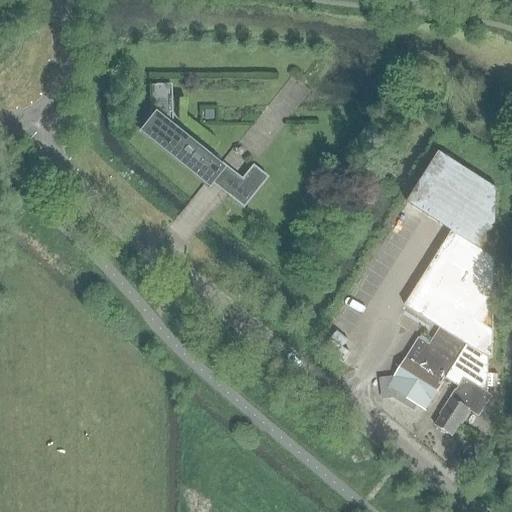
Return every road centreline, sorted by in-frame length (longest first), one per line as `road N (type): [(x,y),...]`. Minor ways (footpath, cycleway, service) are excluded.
road 1 (tertiary): [(474,511),(79,193),(52,154),(45,124)]
road 2 (tertiary): [(45,124),(59,84),(59,0)]
